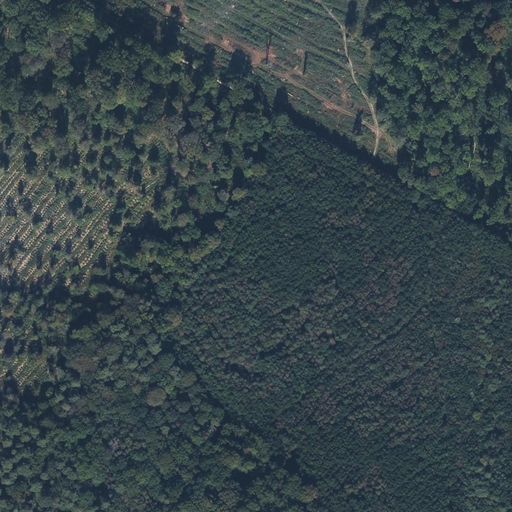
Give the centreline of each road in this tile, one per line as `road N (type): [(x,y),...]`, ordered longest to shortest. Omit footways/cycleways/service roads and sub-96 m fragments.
road 1 (track): [(72,0),(275,112)]
road 2 (track): [(368,164),(481,227)]
